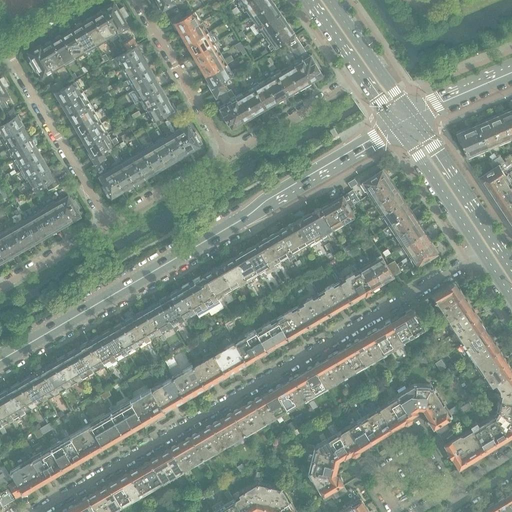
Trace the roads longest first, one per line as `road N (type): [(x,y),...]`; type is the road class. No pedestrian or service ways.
road 1 (residential): [(38,511),(484,253)]
road 2 (tertiary): [(0,363),(396,125)]
road 3 (residential): [(108,224),(4,45)]
road 4 (secondary): [(511,266),(412,116)]
road 5 (residential): [(137,0),(227,155)]
road 6 (residential): [(361,76),(227,155)]
road 7 (secondary): [(396,125),(484,253)]
road 8 (secondary): [(412,116),(328,0)]
road 9 (residential): [(453,492),(416,451),(373,481),(390,511)]
road 10 (residential): [(227,155),(108,224)]
road 11 (residential): [(108,224),(0,288)]
